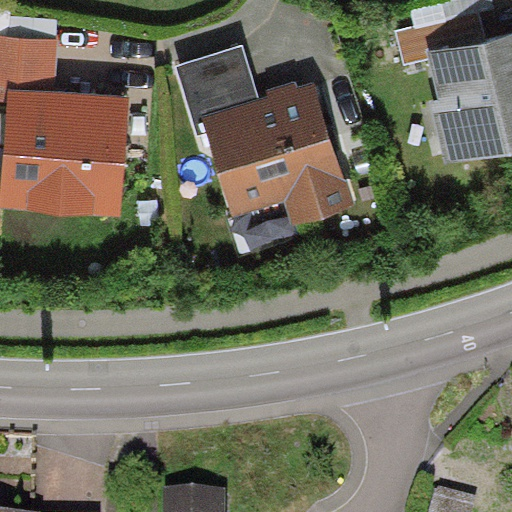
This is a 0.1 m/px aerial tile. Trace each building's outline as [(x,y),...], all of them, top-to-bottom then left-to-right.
[(494,9),(492,0),(439,0),(410,6),(415,26),(479,12),(494,9)] [(426,51),(485,38),(479,12),(415,26),(397,30),(404,63),(428,58),(426,51)] [(511,30),(485,38),(426,51),(428,58),(439,101),(428,103),(443,165),(511,147),(511,30)] [(58,41),(0,36),(0,99),(7,100),(8,88),(55,91),(58,41)] [(260,97),(243,44),(176,66),(198,135),(207,132),(202,115),(260,97)] [(260,97),(202,115),(207,132),(234,215),(285,199),(293,225),(354,206),(316,82),(298,87),(296,81),(268,90),(269,94),(260,97)] [(55,91),(8,88),(7,100),(0,195),(0,207),(121,216),(129,97),(55,91)] [(225,511),(226,484),(166,483),(165,511),(225,511)] [(473,511),(478,495),(438,483),(429,511),(473,511)]
